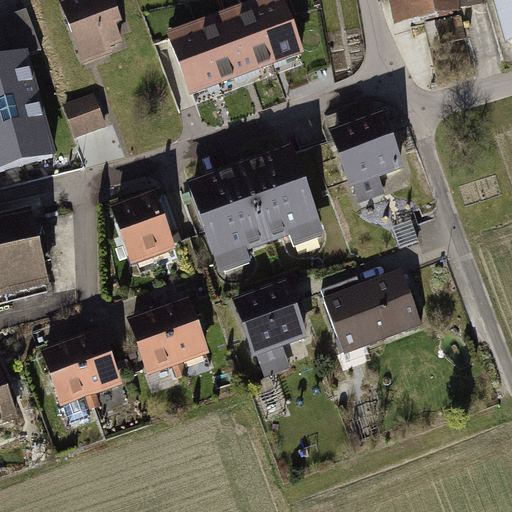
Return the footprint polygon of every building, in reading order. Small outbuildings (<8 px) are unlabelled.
[(74,0),(75,1),(66,4),(86,65),(129,51),(120,25),(129,22),(121,0),(74,0)] [(283,0),(267,0),(253,6),(276,69),(305,59),(283,0)] [(391,0),(397,26),(490,2),(489,0),(391,0)] [(511,40),(511,0),(497,0),(509,41),(511,40)] [(253,6),(225,16),(248,79),(276,69),(253,6)] [(225,16),(197,27),(220,90),(248,79),(225,16)] [(197,27),(169,37),(192,100),(220,90),(197,27)] [(0,63),(0,171),(52,157),(24,57),(0,63)] [(94,96),(65,107),(76,139),(106,128),(94,96)] [(391,109),(332,133),(363,209),(392,197),(384,177),(413,165),(391,109)] [(296,147),(191,182),(222,273),(257,262),(253,250),(296,236),(300,247),(327,238),(296,147)] [(159,190),(114,206),(135,264),(180,248),(159,190)] [(0,295),(45,284),(28,217),(0,223),(0,295)] [(323,292),(347,354),(420,326),(400,275),(361,290),(356,279),(323,292)] [(286,285),(237,303),(265,378),(289,369),(281,348),(305,339),(286,285)] [(188,302),(159,312),(179,365),(207,354),(188,302)] [(159,312),(131,322),(151,375),(179,365),(159,312)] [(100,334),(72,344),(91,397),(119,387),(100,334)] [(91,397),(72,344),(45,354),(71,424),(89,417),(83,400),(91,397)] [(0,424),(16,419),(0,372),(0,424)]
